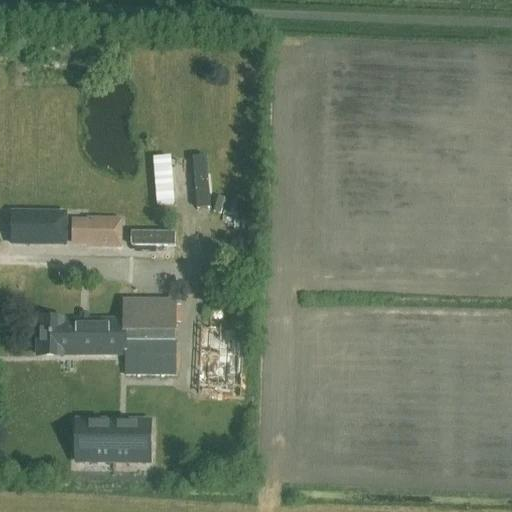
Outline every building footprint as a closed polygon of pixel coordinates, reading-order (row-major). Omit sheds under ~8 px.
[(206,156),(192,157),(197,208),(211,207),(206,156)] [(153,158),(157,207),(175,205),(170,157),(153,158)] [(13,213),(12,245),(13,245),(14,241),(40,241),(40,245),(64,246),(65,246),(66,214),(13,213)] [(73,249),(122,249),(122,225),(73,225),(73,249)] [(131,232),(131,247),(175,247),(175,233),(131,232)] [(76,356),(126,355),(126,376),(174,376),(175,305),(126,305),(126,321),(61,321),(40,321),(39,356),(76,356)] [(199,330),(196,398),(244,400),(248,332),(199,330)] [(77,422),(76,462),(114,463),(114,423),(77,422)] [(114,423),(114,463),(151,463),(151,423),(114,423)]
